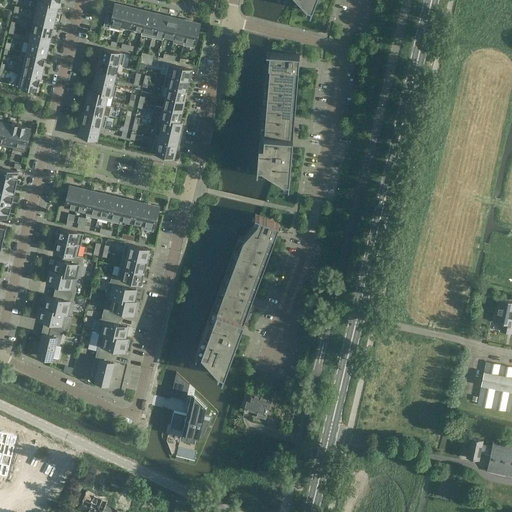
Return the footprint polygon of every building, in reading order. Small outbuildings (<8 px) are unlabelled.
[(59,5),(39,0),(34,0),(33,10),(55,15),(55,13),(54,13),(55,10),(56,10),(57,4),(59,5)] [(310,11),(314,0),(302,0),(306,4),(307,4),(311,6),(309,11),(310,11)] [(120,29),(125,7),(115,4),(109,27),(120,29)] [(132,27),(136,9),(125,7),(120,29),(121,29),(122,25),(132,27)] [(141,34),(146,12),(136,9),(132,27),(142,29),(141,34)] [(53,21),(55,15),(33,10),(30,20),(52,25),(53,24),(52,24),(53,21)] [(152,37),(157,14),(146,12),(141,34),(152,37)] [(162,39),(168,17),(157,14),(152,37),(162,39)] [(174,37),(178,19),(168,17),(162,39),(163,39),(164,35),(174,37)] [(183,44),(188,22),(178,19),(174,37),(184,39),(183,44)] [(51,31),(52,25),(30,20),(30,21),(34,21),(32,32),(50,36),(50,34),(49,34),(50,31),(51,31)] [(194,47),(200,24),(188,22),(183,44),(194,47)] [(48,42),(50,36),(32,32),(29,42),(47,46),(48,45),(47,45),(48,42)] [(46,52),(47,46),(29,42),(27,53),(45,57),(45,55),(44,55),(45,52),(46,52)] [(122,64),(125,53),(102,48),(100,59),(117,63),(122,64)] [(294,117),(294,115),(294,111),(295,111),(294,110),(294,106),(295,106),(294,106),(295,101),(295,96),(296,96),(295,96),(296,92),(296,91),(296,87),(297,87),(297,86),(296,86),(296,82),(297,82),(296,81),(297,77),(297,73),(298,73),(298,72),(297,72),(297,68),(298,68),(299,54),(267,52),(266,52),(271,53),(270,57),(269,57),(268,65),(263,64),(258,132),(260,132),(257,164),(258,164),(258,163),(263,163),(263,164),(275,172),(283,177),(288,177),(288,183),(289,183),(293,134),(292,134),(292,130),(293,130),(292,130),(293,125),(293,126),(293,125),(293,117),(294,117)] [(45,57),(27,53),(24,63),(42,67),(43,66),(42,66),(43,63),(45,57)] [(115,73),(117,63),(100,59),(97,69),(115,73)] [(41,73),(42,67),(24,63),(22,73),(18,72),(18,73),(40,78),(40,76),(39,76),(40,73),(41,73)] [(188,79),(191,69),(169,63),(166,74),(188,79)] [(112,84),(112,83),(115,73),(97,69),(95,80),(112,84)] [(37,89),(40,78),(18,73),(15,84),(37,89)] [(186,90),(188,79),(166,74),(163,85),(186,90)] [(117,85),(112,83),(112,84),(95,80),(92,89),(90,89),(89,90),(107,94),(115,96),(117,85)] [(183,101),(186,90),(163,85),(161,95),(166,97),(166,96),(183,101)] [(104,104),(107,94),(89,90),(87,100),(104,104)] [(181,111),(183,101),(166,96),(166,97),(163,107),(181,111)] [(102,114),(104,104),(87,100),(84,111),(102,115),(102,114)] [(179,121),(181,111),(163,107),(161,118),(164,119),(164,118),(178,122),(179,121)] [(107,115),(102,114),(102,115),(84,111),(82,121),(99,125),(99,126),(104,127),(107,115)] [(179,133),(181,122),(179,121),(178,122),(164,118),(164,119),(161,129),(179,133)] [(97,136),(99,126),(99,125),(82,121),(79,132),(97,136)] [(14,144),(19,123),(12,122),(11,123),(7,122),(2,145),(2,146),(3,142),(14,144)] [(25,125),(19,123),(14,144),(12,149),(24,152),(30,128),(25,127),(25,125)] [(176,143),(179,133),(161,129),(159,139),(176,143)] [(176,143),(159,139),(154,138),(151,149),(156,150),(174,154),(176,143)] [(16,176),(17,171),(0,166),(0,179),(16,183),(18,176),(16,176)] [(14,190),(16,183),(0,179),(0,190),(13,194),(14,193),(12,193),(13,189),(14,190)] [(76,207),(81,189),(69,186),(65,205),(76,207)] [(87,210),(92,192),(81,189),(76,207),(87,210)] [(13,194),(0,190),(0,202),(11,205),(11,204),(9,204),(10,200),(12,201),(13,194)] [(97,218),(103,194),(92,192),(87,210),(86,215),(97,218)] [(108,220),(114,197),(103,194),(97,218),(108,220)] [(121,218),(125,199),(114,197),(108,220),(120,223),(121,218)] [(132,221),(136,202),(125,199),(121,218),(132,221)] [(11,205),(0,202),(0,214),(6,216),(7,211),(9,212),(11,205)] [(143,223),(147,205),(136,202),(132,221),(142,223),(143,223)] [(153,231),(159,207),(147,205),(143,223),(142,223),(141,228),(153,231)] [(274,235),(276,230),(279,223),(260,216),(255,214),(255,215),(259,217),(258,221),(243,237),(239,236),(237,242),(235,248),(234,248),(235,248),(233,254),(232,253),(232,254),(230,259),(230,260),(228,265),(228,266),(226,271),(226,272),(224,277),(223,278),(224,278),(222,283),(221,283),(221,284),(219,289),(219,290),(217,295),(217,296),(215,301),(215,302),(213,307),(212,308),(213,308),(211,313),(210,313),(210,314),(208,319),(206,325),(204,331),(202,337),(202,336),(201,337),(202,337),(200,342),(199,342),(199,343),(197,348),(197,349),(196,353),(196,352),(195,353),(196,353),(198,349),(202,350),(202,351),(218,370),(223,371),(221,376),(222,376),(238,333),(237,333),(238,331),(239,331),(238,330),(241,325),(242,324),(241,324),(243,319),(244,318),(243,318),(245,313),(246,313),(246,312),(245,312),(247,307),(248,307),(248,306),(248,305),(251,296),(252,296),(252,295),(254,289),(255,289),(254,288),(256,283),(257,283),(256,282),(258,277),(259,277),(258,276),(260,271),(261,271),(263,265),(263,266),(264,265),(263,265),(265,259),(265,260),(266,259),(265,259),(267,253),(268,254),(268,253),(267,253),(269,248),(270,248),(270,247),(269,247),(271,242),(272,242),(272,241),(271,241),(273,236),(274,236),(274,235)] [(80,245),(83,233),(60,227),(57,239),(80,245)] [(71,254),(78,256),(80,245),(57,239),(54,251),(71,254)] [(146,260),(148,249),(148,248),(125,243),(122,254),(146,260)] [(83,257),(78,256),(71,254),(69,261),(56,257),(53,269),(53,270),(77,275),(77,276),(80,277),(83,264),(81,263),(83,257)] [(143,271),(146,260),(122,254),(120,266),(143,271)] [(140,283),(143,271),(120,266),(117,277),(124,279),(140,283)] [(74,287),(77,276),(77,275),(53,270),(53,269),(50,268),(47,281),(63,285),(62,291),(74,294),(76,288),(74,287)] [(123,285),(124,279),(117,277),(112,276),(110,282),(109,282),(106,295),(113,296),(114,296),(133,300),(136,288),(123,285)] [(73,300),(74,294),(62,291),(60,298),(47,294),(44,306),(44,307),(69,312),(68,313),(71,314),(74,301),(73,300)] [(136,300),(133,300),(114,296),(113,296),(111,308),(105,306),(103,313),(115,316),(117,310),(133,313),(136,300)] [(511,302),(498,299),(494,320),(502,322),(500,330),(511,332),(511,323),(510,323),(511,311),(511,302)] [(66,325),(68,313),(69,312),(44,307),(44,306),(41,305),(38,318),(52,321),(50,328),(63,331),(64,324),(66,325)] [(114,322),(115,316),(103,313),(102,319),(100,319),(97,332),(100,332),(124,337),(127,325),(114,322)] [(59,345),(63,331),(50,328),(49,334),(43,333),(38,355),(51,358),(54,344),(59,345)] [(127,337),(124,337),(100,332),(97,344),(99,345),(97,350),(110,353),(111,347),(124,350),(127,337)] [(108,360),(110,353),(97,350),(92,371),(97,372),(95,380),(108,383),(113,361),(108,360)] [(511,366),(485,361),(477,404),(511,410),(511,366)] [(64,371),(71,374),(73,368),(65,366),(64,371)] [(176,372),(173,385),(185,388),(187,381),(176,372)] [(244,411),(257,415),(265,418),(271,396),(270,398),(250,392),(244,411)] [(203,417),(206,406),(194,395),(194,397),(191,395),(186,413),(174,410),(170,424),(183,427),(181,434),(195,437),(196,431),(203,432),(208,420),(209,418),(203,417)] [(0,442),(8,445),(10,434),(0,431),(0,442)] [(486,471),(511,476),(511,444),(492,441),(491,445),(482,443),(483,439),(470,436),(466,457),(478,459),(480,453),(489,455),(486,471)] [(0,453),(6,455),(8,445),(0,442),(0,453)] [(105,505),(107,499),(87,490),(79,506),(91,511),(101,511),(102,511),(103,511),(120,511),(121,511),(113,507),(112,509),(105,505)]
